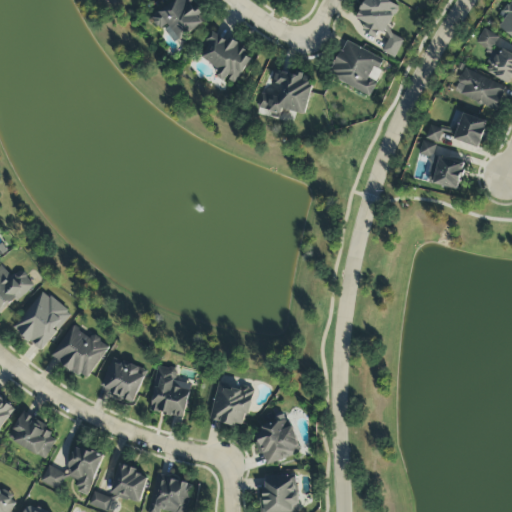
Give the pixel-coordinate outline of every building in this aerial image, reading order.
[(204,22),(187,0),(179,0),(151,22),(159,32),(163,29),(175,45),(204,22)] [(395,59),(404,40),(387,31),(398,7),(384,0),(365,0),(356,19),(366,24),(362,32),(376,38),(380,31),(390,35),(381,52),(395,59)] [(511,0),(500,17),(504,19),(498,28),(511,37),(511,0)] [(499,37),(484,30),(477,44),(492,51),(499,37)] [(219,69),(216,76),(236,86),(252,54),(228,42),(228,41),(211,32),(204,47),(207,49),(201,60),(219,69)] [(368,97),(386,62),(346,41),(328,76),(368,97)] [(484,73),(511,85),(511,82),(511,53),(503,50),(500,55),(493,52),(484,73)] [(304,116),(313,79),(275,69),(269,95),(262,94),(257,113),(280,119),(282,110),(304,116)] [(496,111),(506,86),(464,69),(454,94),(496,111)] [(454,140),(480,149),(489,122),(463,113),(454,140)] [(426,140),(440,143),(442,128),(429,126),(426,140)] [(420,155),(433,158),(436,145),(423,142),(420,155)] [(460,189),(464,163),(439,158),(434,185),(460,189)] [(0,267),(0,315),(34,286),(20,271),(12,278),(2,266),(0,267)] [(41,352),(71,314),(43,292),(13,330),(41,352)] [(88,381),(108,348),(72,325),(51,359),(88,381)] [(100,390),(135,403),(146,372),(111,359),(100,390)] [(185,419),(191,385),(175,382),(177,371),(158,367),(149,412),(185,419)] [(210,420),(244,429),(253,393),(218,385),(210,420)] [(46,460),(57,439),(44,432),(47,426),(22,413),(8,440),(46,460)] [(261,427),(263,433),(255,435),(264,465),(300,455),(289,419),(261,427)] [(89,497),(104,457),(76,447),(66,474),(47,467),(41,484),(61,492),(66,479),(78,483),(75,492),(89,497)] [(110,496),(140,505),(148,478),(137,474),(138,470),(119,465),(110,496)] [(159,511),(186,511),(193,484),(156,476),(148,511),(159,511)] [(297,511),(296,477),(262,478),(263,511),(297,511)] [(89,504),(106,511),(112,511),(117,502),(94,493),(89,504)]
